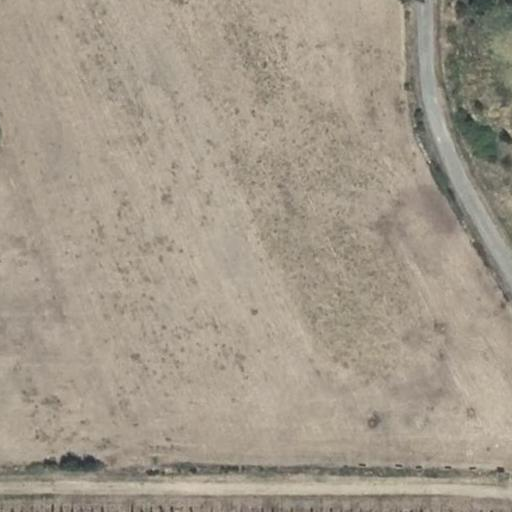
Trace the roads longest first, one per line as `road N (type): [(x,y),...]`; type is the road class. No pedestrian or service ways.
road 1 (track): [(0,489),(511,502)]
road 2 (track): [(511,274),(436,125),(422,0)]
